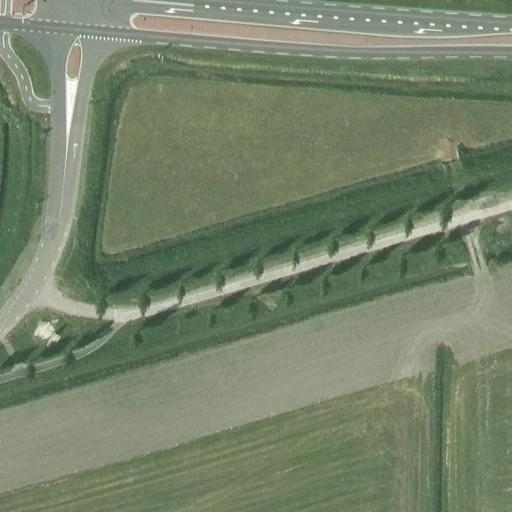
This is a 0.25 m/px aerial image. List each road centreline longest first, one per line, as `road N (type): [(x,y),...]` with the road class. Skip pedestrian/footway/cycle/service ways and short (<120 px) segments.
road 1 (unclassified): [(31,288),(70,306),(125,314),(511,206)]
road 2 (primary): [(78,30),(324,49),(511,50)]
road 3 (primary): [(511,22),(222,0)]
road 4 (tertiary): [(31,288),(61,207),(78,30)]
